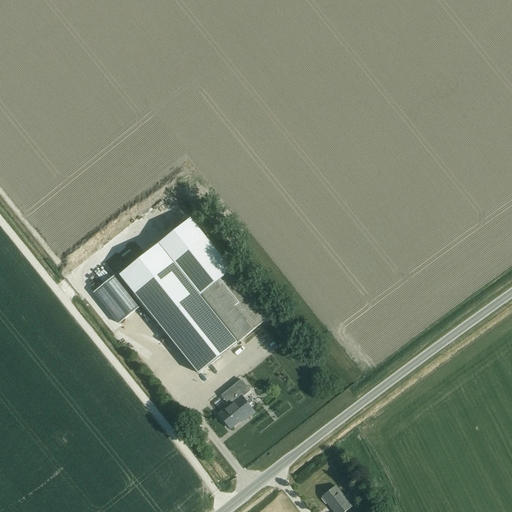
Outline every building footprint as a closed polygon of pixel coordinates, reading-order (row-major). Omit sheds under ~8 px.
[(173,264),(237,343),(270,318),(206,238),(173,264)] [(229,339),(167,258),(128,288),(191,369),(229,339)] [(117,325),(140,307),(116,275),(92,293),(117,325)] [(230,406),(219,414),(230,428),(246,416),(247,418),(254,412),(242,397),(250,390),(241,380),(222,395),(230,406)] [(333,511),(345,511),(352,506),(336,486),(322,497),(333,511)]
